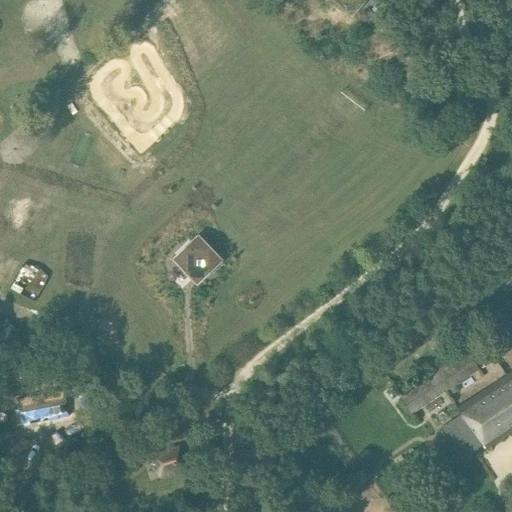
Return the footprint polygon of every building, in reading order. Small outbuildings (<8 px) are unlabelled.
[(331,0),(352,18),(368,0),(331,0)] [(104,236),(72,245),(82,277),(114,268),(104,236)] [(199,237),(175,260),(197,283),(221,261),(199,237)] [(478,368),(469,355),(403,399),(411,412),(478,368)] [(511,372),(459,406),(463,413),(444,425),(464,456),(483,444),(486,448),(511,431),(511,372)] [(71,417),(67,389),(38,395),(43,422),(71,417)] [(187,472),(180,447),(154,454),(160,479),(187,472)] [(365,467),(353,476),(360,486),(372,478),(365,467)]
